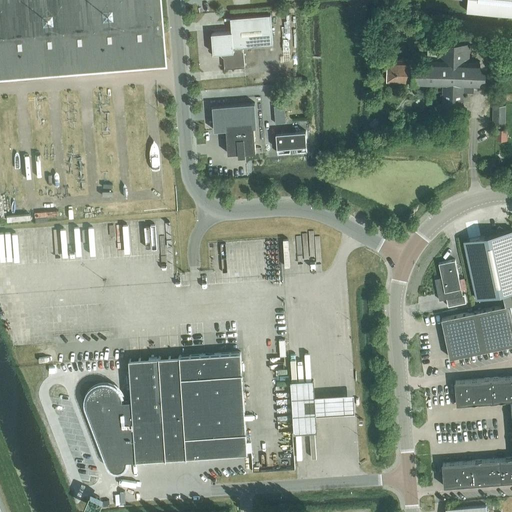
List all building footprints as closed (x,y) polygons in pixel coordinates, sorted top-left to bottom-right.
[(0,0),(0,66),(156,53),(151,0),(0,0)] [(511,15),(511,0),(467,0),(467,11),(511,15)] [(245,67),(243,47),(273,44),(271,14),(231,17),(232,31),(212,33),(213,53),(223,52),(225,68),(245,67)] [(440,60),(440,43),(428,42),(427,60),(440,60)] [(440,60),(427,60),(413,59),(413,60),(388,59),(388,81),(413,82),(444,83),(443,107),(463,108),(463,92),(474,92),(474,84),(479,84),(480,61),(469,61),(470,44),(440,43),(440,60)] [(255,103),(213,106),(215,130),(226,129),(228,153),(239,153),(245,152),(256,151),(254,127),(257,127),(255,103)] [(276,124),(286,123),(284,105),(274,106),(276,124)] [(505,127),(506,106),(493,106),(493,126),(505,127)] [(373,120),(370,124),(374,128),(378,125),(373,120)] [(507,140),(508,129),(495,129),(495,140),(507,140)] [(278,153),(307,151),(306,131),(276,133),(278,153)] [(511,291),(511,229),(464,240),(476,299),(511,291)] [(443,284),(437,286),(440,300),(447,299),(448,306),(466,303),(465,294),(463,295),(461,288),(455,259),(439,263),(442,277),(443,284)] [(450,358),(511,344),(511,310),(511,304),(442,318),(450,358)] [(8,314),(9,324),(17,323),(17,314),(8,314)] [(127,462),(127,460),(129,460),(132,462),(134,460),(136,459),(136,460),(247,453),(241,352),(129,359),(132,400),(123,400),(123,398),(122,396),(121,394),(121,393),(119,391),(119,390),(117,388),(115,387),(114,386),(112,385),(110,384),(108,384),(106,383),(105,383),(102,383),(100,384),(98,385),(96,386),(94,387),(92,388),(90,390),(89,392),(88,394),(87,396),(87,398),(86,401),(86,403),(87,405),(109,465),(110,466),(111,468),(113,469),(114,469),(116,470),(117,470),(119,470),(120,470),(122,469),(123,468),(124,467),(125,466),(126,465),(126,463),(127,462)] [(511,376),(456,381),(456,380),(455,381),(457,404),(458,404),(511,400),(511,410),(511,457),(443,463),(442,463),(444,486),(445,486),(511,480),(511,376)] [(314,379),(291,380),(294,433),(318,431),(317,415),(315,395),(314,379)] [(354,393),(315,395),(317,415),(355,412),(354,393)]
